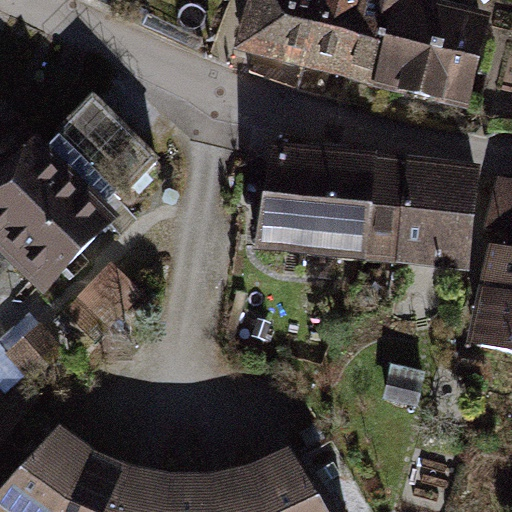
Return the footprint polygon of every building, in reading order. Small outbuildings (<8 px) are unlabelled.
[(313,0),(261,0),(249,49),(298,61),(313,0)] [(313,0),(298,61),(342,73),(360,0),(313,0)] [(406,0),(360,0),(342,73),(385,84),(406,0)] [(438,0),(406,0),(385,84),(463,102),(482,22),(435,11),(438,0)] [(0,182),(42,139),(0,97),(0,182)] [(57,153),(42,139),(0,182),(0,257),(57,311),(138,225),(129,216),(167,177),(97,110),(57,153)] [(403,275),(417,171),(281,153),(267,257),(403,275)] [(489,182),(417,171),(403,275),(476,282),(489,182)] [(511,189),(501,240),(511,242),(511,189)] [(511,242),(501,240),(490,291),(511,296),(511,242)] [(511,296),(490,291),(476,351),(511,358),(511,296)] [(158,476),(68,438),(0,509),(0,511),(327,511),(297,462),(236,480),(158,476)]
